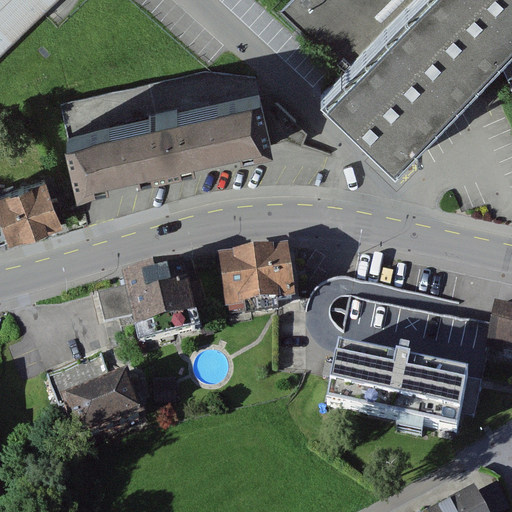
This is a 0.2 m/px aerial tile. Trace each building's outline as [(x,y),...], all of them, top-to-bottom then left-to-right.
[(0,0),(0,50),(52,0),(0,0)] [(511,0),(295,0),(279,17),(296,33),(291,38),(298,45),(303,40),(341,77),(318,101),(393,173),(499,63),(511,49),(511,0)] [(511,49),(499,63),(511,90),(511,49)] [(278,103),(262,106),(256,77),(226,73),(61,110),(78,186),(184,162),(289,138),(296,120),(278,103)] [(45,181),(0,195),(0,206),(11,240),(65,222),(57,198),(51,200),(45,181)] [(295,256),(226,267),(234,316),(303,304),(295,256)] [(127,287),(97,294),(104,323),(134,316),(141,343),(201,329),(203,339),(215,335),(200,283),(184,287),(181,273),(158,279),(157,275),(149,276),(150,280),(127,286),(127,287)] [(511,312),(497,309),(489,351),(505,354),(507,347),(511,348),(511,312)] [(101,357),(48,378),(59,408),(64,406),(79,443),(141,419),(126,380),(113,385),(101,357)] [(471,380),(338,357),(330,409),(463,431),(471,380)] [(153,385),(153,387),(154,407),(177,405),(176,384),(153,385)] [(505,511),(499,486),(447,511),(505,511)]
